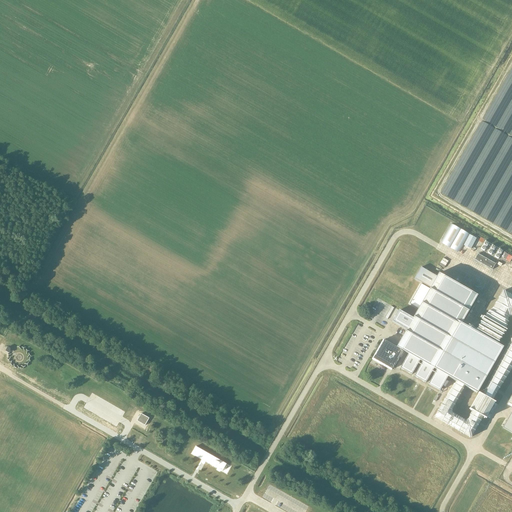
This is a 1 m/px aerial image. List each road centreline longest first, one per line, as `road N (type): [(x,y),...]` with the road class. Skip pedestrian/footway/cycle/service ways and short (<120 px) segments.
road 1 (track): [(196,0),(31,288)]
road 2 (track): [(427,200),(511,52)]
